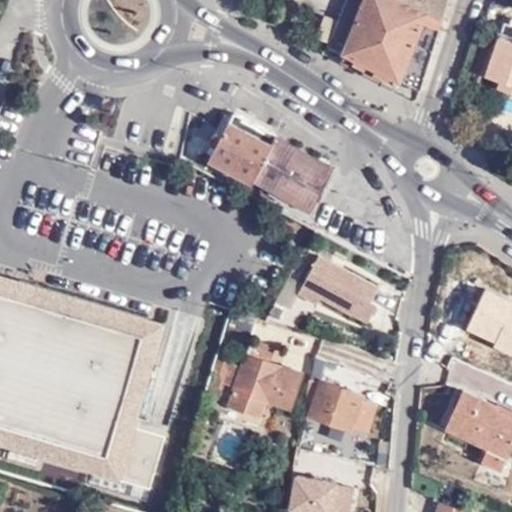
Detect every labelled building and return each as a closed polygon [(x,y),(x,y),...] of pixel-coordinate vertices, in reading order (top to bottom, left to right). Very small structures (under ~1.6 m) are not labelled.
[(434,45),(444,13),(413,0),(346,0),(338,20),(336,19),(327,40),(327,42),(420,87),(434,45)] [(413,0),(444,13),(448,0),(413,0)] [(318,35),(327,40),(336,19),(326,15),(318,35)] [(511,22),(504,20),(495,47),(484,43),(475,66),(510,80),(511,80),(511,22)] [(313,207),(337,161),(237,105),(225,129),(219,126),(216,134),(220,136),(212,153),(257,178),(259,175),(313,207)] [(373,321),(383,283),(322,250),(301,291),(318,301),(326,296),(373,321)] [(0,267),(0,296),(40,308),(48,283),(0,267)] [(0,437),(153,484),(169,430),(140,421),(162,346),(145,341),(153,314),(48,283),(40,308),(0,296),(0,437)] [(232,310),(228,325),(250,330),(253,315),(232,310)] [(171,319),(153,314),(145,341),(162,346),(171,319)] [(250,369),(232,361),(222,394),(230,396),(234,386),(241,389),(235,408),(269,420),(277,403),(297,411),(309,378),(257,356),(250,369)] [(332,364),(326,378),(347,385),(352,373),(332,364)] [(347,385),(326,378),(314,407),(349,422),(363,426),(373,400),(361,395),(362,391),(347,385)] [(462,379),(443,420),(487,440),(480,453),(499,462),(511,432),(511,407),(496,399),(498,396),(462,379)] [(296,477),(290,510),(300,511),(349,511),(353,490),(335,487),(335,485),(296,477)] [(464,511),(466,508),(438,498),(433,511),(464,511)]
